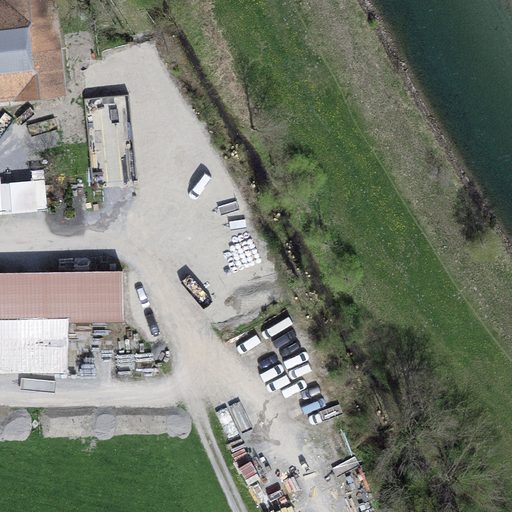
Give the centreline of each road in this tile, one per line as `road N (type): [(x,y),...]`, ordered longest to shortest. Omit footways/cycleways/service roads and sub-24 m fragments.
road 1 (residential): [(0,240),(101,237),(134,259)]
road 2 (track): [(189,396),(242,511)]
road 3 (track): [(183,110),(129,0)]
